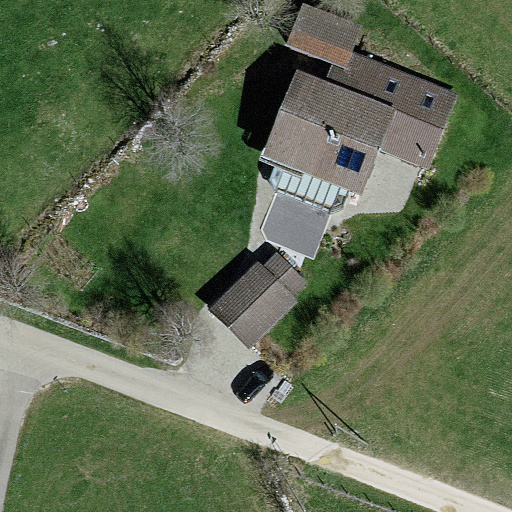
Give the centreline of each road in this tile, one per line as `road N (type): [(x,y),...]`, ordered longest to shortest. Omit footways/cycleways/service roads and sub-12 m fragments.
road 1 (track): [(475,511),(0,332)]
road 2 (track): [(232,420),(311,354),(511,124)]
